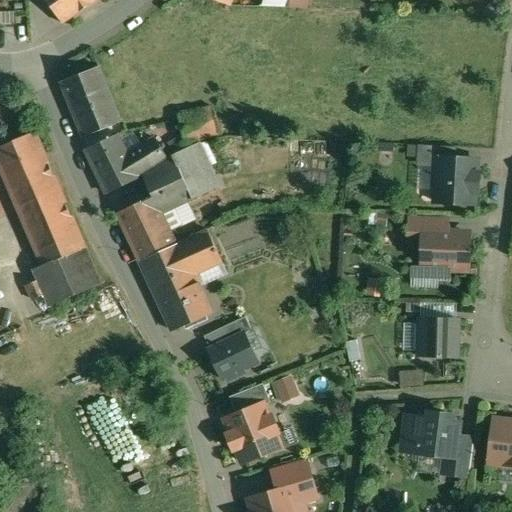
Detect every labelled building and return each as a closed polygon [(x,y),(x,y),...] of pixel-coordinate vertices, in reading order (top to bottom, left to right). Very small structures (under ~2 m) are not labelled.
[(46,0),(63,24),(97,0),(46,0)] [(100,68),(63,82),(70,101),(82,96),(86,107),(98,99),(95,91),(107,86),(100,68)] [(98,99),(86,107),(82,96),(70,101),(83,137),(121,123),(107,86),(95,91),(98,99)] [(185,146),(177,123),(164,128),(172,151),(185,146)] [(36,133),(0,148),(0,162),(13,194),(54,177),(36,133)] [(156,140),(129,155),(119,135),(88,151),(108,194),(140,178),(139,176),(143,174),(167,159),(156,140)] [(297,141),(296,159),(330,159),(330,142),(297,141)] [(457,148),(421,146),(420,164),(438,165),(438,158),(456,159),(457,148)] [(167,159),(143,174),(155,199),(162,214),(173,208),(194,197),(173,155),(167,159)] [(456,159),(438,158),(438,165),(437,173),(434,173),(433,189),(436,189),(436,202),(476,204),(476,191),(479,191),(480,174),(477,174),(478,160),(456,159)] [(54,177),(13,194),(38,252),(79,235),(54,177)] [(194,197),(173,208),(188,240),(209,230),(208,225),(194,197)] [(155,199),(119,216),(136,252),(153,244),(151,240),(161,235),(168,249),(178,245),(162,214),(155,199)] [(426,219),(410,218),(409,233),(425,233),(426,219)] [(469,234),(425,233),(424,269),(468,270),(469,234)] [(79,235),(38,252),(44,266),(85,249),(79,235)] [(161,235),(151,240),(153,244),(136,252),(141,262),(168,249),(161,235)] [(168,249),(141,262),(149,279),(164,272),(169,281),(194,270),(196,274),(223,262),(213,240),(186,252),(181,243),(178,245),(168,249)] [(194,270),(169,281),(164,272),(149,279),(173,331),(214,313),(196,274),(194,270)] [(418,303),(418,317),(446,317),(447,303),(418,303)] [(204,337),(209,349),(245,333),(251,330),(246,318),(204,337)] [(457,319),(418,319),(418,359),(457,358),(457,319)] [(209,349),(207,350),(222,383),(243,374),(241,371),(258,363),(245,333),(209,349)] [(343,343),(346,361),(356,360),(352,341),(343,343)] [(230,399),(236,415),(266,404),(269,403),(263,386),(230,399)] [(236,415),(223,420),(229,435),(226,436),(233,455),(235,454),(239,464),(282,448),(279,439),(282,437),(273,412),(269,413),(266,404),(236,415)] [(453,416),(430,414),(429,420),(408,417),(404,446),(421,448),(420,452),(451,456),(456,457),(458,438),(460,424),(452,423),(453,416)] [(511,420),(495,419),(490,464),(511,466),(511,420)] [(476,440),(458,438),(456,457),(451,456),(449,473),(471,476),(476,440)] [(271,470),(277,491),(283,490),(292,500),(307,504),(319,500),(308,460),(271,470)] [(277,491),(247,499),(250,511),(308,511),(307,504),(292,500),(283,490),(277,491)]
